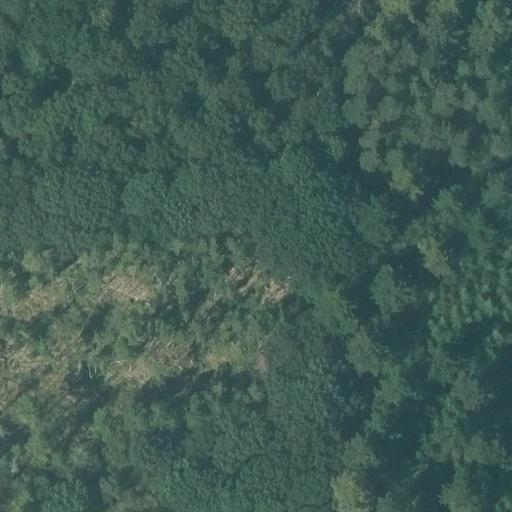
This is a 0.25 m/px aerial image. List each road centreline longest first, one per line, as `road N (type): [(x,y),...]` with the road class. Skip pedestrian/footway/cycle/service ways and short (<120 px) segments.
road 1 (track): [(511,169),(370,185),(328,201),(0,230)]
road 2 (track): [(328,201),(328,511)]
